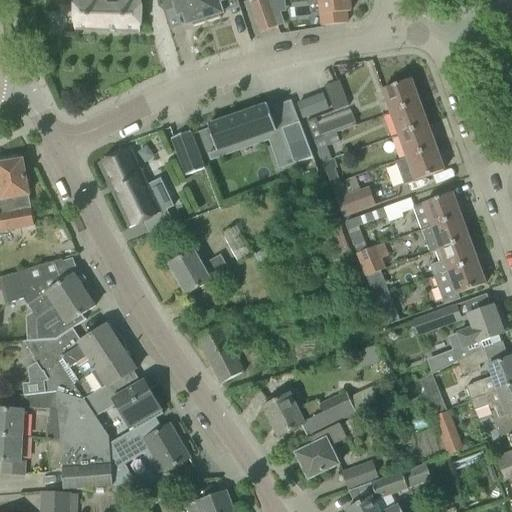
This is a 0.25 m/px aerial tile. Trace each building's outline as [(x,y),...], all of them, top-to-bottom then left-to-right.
[(140,0),(74,0),(75,31),(139,33),(140,0)] [(160,0),(163,9),(175,5),(178,16),(183,14),(187,25),(191,24),(192,26),(191,27),(191,28),(206,23),(198,0),(160,0)] [(198,0),(206,23),(221,18),(220,17),(219,18),(219,15),(223,14),(219,3),(224,1),(223,0),(198,0)] [(263,0),(250,5),(260,33),(277,27),(267,0),(263,0)] [(349,0),(319,0),(322,26),(347,24),(345,13),(350,12),(349,0)] [(382,90),(391,113),(419,103),(410,80),(382,90)] [(324,87),(333,112),(334,112),(349,107),(339,81),(324,87)] [(328,110),(322,95),(297,104),(303,119),(328,110)] [(391,113),(399,136),(427,126),(419,103),(391,113)] [(217,152),(276,131),(267,105),(207,126),(217,152)] [(306,122),(313,141),(335,133),(355,126),(350,112),(317,123),(315,118),(306,122)] [(294,165),(312,158),(299,123),(281,129),(294,165)] [(399,136),(407,158),(435,148),(427,126),(399,136)] [(170,139),(185,177),(204,169),(189,132),(170,139)] [(313,141),(322,164),(331,160),(326,147),(339,142),(335,133),(313,141)] [(435,148),(407,158),(395,163),(403,186),(444,171),(435,148)] [(98,165),(129,230),(154,218),(174,209),(161,181),(148,187),(130,150),(98,165)] [(322,164),(330,186),(340,182),(335,169),(338,168),(334,159),(331,160),(322,164)] [(0,164),(0,231),(10,230),(34,226),(22,161),(0,164)] [(340,182),(330,186),(336,200),(342,218),(375,206),(368,188),(360,191),(354,177),(340,183),(340,182)] [(413,209),(421,231),(460,217),(452,194),(414,207),(411,198),(383,208),(388,222),(403,217),(402,213),(413,209)] [(429,254),(435,252),(469,240),(460,217),(421,231),(429,254)] [(345,223),(357,254),(365,251),(353,220),(345,223)] [(221,235),(238,265),(254,256),(237,226),(221,235)] [(429,266),(433,278),(477,262),(469,240),(435,252),(439,263),(429,266)] [(383,244),(365,251),(357,254),(365,277),(380,272),(385,269),(381,259),(388,257),(383,244)] [(229,270),(220,255),(201,267),(192,252),(169,265),(186,296),(210,282),(210,281),(229,270)] [(63,336),(86,320),(85,319),(84,320),(82,316),(95,307),(74,275),(72,277),(62,260),(0,279),(0,287),(5,305),(23,300),(27,306),(26,307),(35,321),(36,320),(37,341),(56,340),(63,336)] [(477,262),(433,278),(441,300),(456,295),(456,296),(485,285),(477,262)] [(380,272),(365,277),(374,299),(388,293),(380,272)] [(388,293),(374,299),(384,326),(399,320),(388,293)] [(456,362),(456,363),(483,350),(483,348),(501,342),(498,336),(503,334),(499,322),(503,321),(497,305),(470,315),(474,328),(459,334),(459,335),(453,337),(458,349),(452,351),(453,353),(443,356),(427,361),(432,374),(456,362)] [(413,322),(418,337),(461,322),(455,308),(413,322)] [(243,373),(229,348),(235,346),(232,341),(238,338),(229,321),(197,339),(222,385),(243,373)] [(23,395),(27,395),(55,393),(80,401),(84,400),(83,399),(87,398),(106,388),(107,389),(111,387),(120,382),(137,370),(129,358),(129,357),(127,352),(125,353),(110,330),(112,328),(108,324),(106,326),(79,344),(71,349),(63,336),(56,340),(22,342),(32,358),(31,359),(34,364),(27,369),(28,384),(22,384),(23,395)] [(483,350),(456,363),(461,376),(480,369),(478,365),(487,361),(483,350)] [(465,387),(470,402),(499,390),(511,384),(511,359),(511,358),(490,365),(494,377),(465,387)] [(419,381),(435,418),(448,413),(432,376),(419,381)] [(116,395),(111,387),(107,389),(106,388),(87,398),(83,399),(84,400),(84,401),(95,418),(117,404),(133,430),(162,413),(149,391),(147,393),(145,389),(147,388),(141,378),(140,378),(141,380),(116,395)] [(511,450),(493,458),(497,469),(511,463),(511,384),(499,390),(470,402),(474,412),(485,409),(486,411),(494,408),(498,419),(508,415),(511,426),(511,434),(508,436),(511,446),(511,450)] [(411,386),(396,394),(402,405),(417,397),(411,386)] [(46,439),(47,439),(59,439),(57,410),(55,393),(27,395),(26,409),(49,410),(49,413),(48,424),(46,423),(46,439)] [(112,487),(108,445),(109,444),(108,437),(95,418),(84,401),(84,400),(80,401),(55,393),(57,410),(59,439),(62,469),(64,491),(83,489),(112,487)] [(264,407),(279,438),(301,427),(306,437),(355,414),(347,395),(319,407),(317,403),(309,407),(296,413),(288,396),(264,407)] [(0,410),(0,436),(19,437),(20,412),(0,410)] [(189,459),(170,426),(162,430),(155,419),(163,414),(162,413),(133,430),(109,444),(108,445),(112,487),(112,488),(136,486),(124,464),(146,452),(159,475),(163,472),(164,474),(189,459)] [(448,413),(435,418),(450,455),(463,450),(448,413)] [(296,454),(309,480),(340,465),(331,446),(344,440),(342,436),(357,428),(353,420),(310,441),(312,446),(296,454)] [(19,437),(0,436),(0,462),(2,463),(1,475),(24,476),(25,462),(18,461),(19,437)] [(49,470),(62,469),(59,439),(47,439),(49,470)] [(373,463),(343,472),(349,491),(372,484),(379,481),(373,463)] [(511,463),(497,469),(503,485),(511,481),(511,463)] [(347,511),(401,511),(399,507),(395,509),(394,507),(390,496),(407,490),(429,482),(423,465),(379,481),(372,484),(377,499),(373,500),(372,498),(346,510),(347,511)] [(138,488),(139,508),(144,507),(158,490),(157,486),(138,488)] [(207,499),(196,502),(199,511),(233,511),(226,492),(207,499)] [(40,511),(67,511),(68,496),(41,495),(40,511)]
